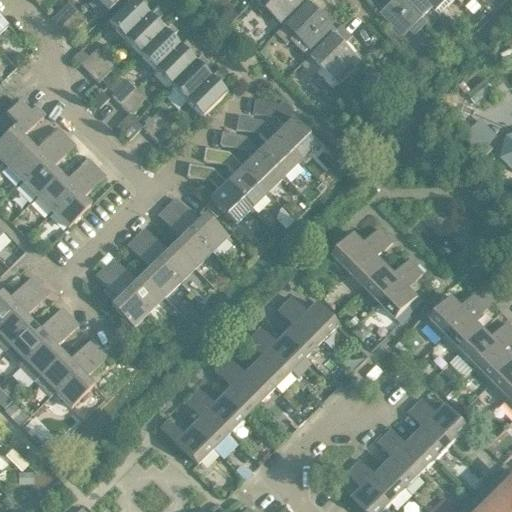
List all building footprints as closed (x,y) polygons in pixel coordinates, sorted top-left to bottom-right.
[(94,0),(108,14),(122,0),(94,0)] [(124,42),(148,18),(139,9),(146,3),(143,0),(134,0),(108,26),(124,42)] [(211,0),(207,5),(217,15),(232,0),(211,0)] [(261,15),(265,11),(282,29),(310,2),(307,0),(254,0),(250,4),(261,15)] [(307,62),(336,33),(318,16),(326,8),(318,0),(312,0),(310,2),(282,29),(275,36),(287,47),(290,44),(307,62)] [(402,40),(409,34),(413,38),(425,26),(428,30),(439,20),(434,14),(419,0),(395,0),(379,17),(379,18),(402,40)] [(464,0),(419,0),(434,14),(447,0),(454,0),(459,5),(464,0)] [(60,29),(77,13),(68,4),(51,21),(60,29)] [(140,58),(164,34),(155,25),(162,19),(155,12),(148,18),(124,42),(140,58)] [(77,13),(60,29),(69,39),(86,22),(77,13)] [(155,73),(179,49),(171,41),(177,34),(171,28),(164,34),(140,58),(155,73)] [(338,88),(354,73),(361,65),(343,47),(352,39),(341,28),(336,33),(307,62),(301,68),(312,79),(320,70),(338,88)] [(170,89),(195,65),(186,57),(193,50),(186,43),(179,49),(155,73),(170,89)] [(89,77),(106,60),(96,51),(80,67),(89,77)] [(210,81),(202,73),(202,72),(208,66),(201,59),(195,65),(170,89),(186,105),(210,81)] [(98,85),(110,73),(114,69),(106,60),(89,77),(98,85)] [(402,70),(397,82),(410,96),(419,87),(418,75),(402,70)] [(217,74),(210,81),(186,105),(202,121),(226,97),(217,87),(223,81),(217,74)] [(120,108),(136,92),(127,83),(111,99),(120,108)] [(129,115),(130,116),(145,101),(136,92),(120,108),(128,116),(129,115)] [(276,138),(301,164),(316,149),(318,152),(321,150),(303,132),(307,128),(294,115),(291,112),(282,103),(279,107),(255,103),(254,104),(252,117),(275,121),(284,130),(276,138)] [(16,128),(30,114),(20,104),(6,117),(16,128)] [(0,162),(6,169),(29,147),(21,140),(44,117),(36,109),(30,114),(16,128),(0,143),(0,162)] [(151,139),(167,123),(158,114),(142,130),(151,139)] [(301,164),(276,138),(261,123),(238,119),(236,132),(259,137),(268,146),(260,154),(285,179),(299,166),(302,168),(304,166),(301,164)] [(167,123),(151,139),(159,148),(176,131),(167,123)] [(22,185),(67,140),(58,131),(35,154),(29,147),(6,169),(22,185)] [(287,182),(285,179),(260,154),(245,139),(222,135),(220,148),(243,152),(252,162),(243,170),(268,196),(283,181),(286,184),(287,182)] [(511,136),(507,138),(501,161),(511,171),(511,136)] [(37,200),(60,178),(52,171),(75,148),(67,140),(22,185),(37,200)] [(268,196),(243,170),(229,156),(206,152),(203,164),(226,168),(235,178),(227,186),(252,211),(266,197),(269,200),(271,199),(268,196)] [(338,161),(327,171),(339,183),(349,173),(338,161)] [(52,216),(98,171),(89,162),(66,184),(60,178),(37,200),(52,216)] [(252,211),(227,186),(213,172),(188,167),(186,180),(211,184),(220,194),(210,203),(212,204),(217,210),(235,228),(251,213),(253,216),(255,214),(252,211)] [(98,171),(52,216),(68,232),(91,209),(83,202),(106,179),(98,171)] [(168,210),(212,256),(228,241),(207,218),(199,225),(177,202),(168,210)] [(217,221),(222,215),(217,210),(212,204),(206,210),(217,221)] [(197,271),(212,256),(168,210),(159,219),(182,243),(175,249),(197,271)] [(197,271),(175,249),(168,255),(146,232),(137,240),(182,286),(197,271)] [(350,276),(387,239),(380,232),(366,247),(356,237),(334,259),(350,276)] [(365,291),(388,269),(379,260),(394,246),(387,239),(350,276),(365,291)] [(165,302),(182,286),(137,240),(128,249),(151,272),(144,279),(165,302)] [(165,302),(144,279),(137,285),(115,262),(106,270),(150,316),(165,302)] [(381,306),(417,269),(411,262),(396,277),(388,269),(365,291),(381,306)] [(417,269),(381,306),(397,322),(419,300),(410,290),(424,276),(417,269)] [(134,333),(150,316),(106,270),(97,279),(108,291),(104,294),(112,302),(116,299),(119,303),(112,310),(134,333)] [(0,328),(40,289),(31,280),(9,302),(2,295),(0,296),(0,328)] [(10,349),(33,326),(27,320),(49,298),(40,289),(0,328),(0,350),(4,354),(10,349)] [(444,342),(485,301),(479,295),(464,310),(454,300),(428,326),(444,342)] [(285,308),(321,344),(337,328),(316,307),(306,316),(291,301),(285,308)] [(459,357),(485,331),(476,322),(491,307),(485,301),(444,342),(459,357)] [(305,359),(321,344),(285,308),(278,314),(293,329),(284,338),(305,359)] [(25,364),(70,319),(62,311),(40,333),(33,326),(10,349),(4,354),(19,370),(25,364)] [(70,319),(25,364),(19,370),(35,386),(40,380),(63,357),(57,351),(80,329),(70,319)] [(475,372),(511,335),(511,328),(509,325),(494,340),(485,331),(459,357),(475,372)] [(305,359),(284,338),(275,347),(260,332),(254,338),(290,375),(305,359)] [(490,388),(511,365),(511,357),(507,353),(511,348),(511,335),(475,372),(490,388)] [(274,390),(290,375),(254,338),(247,345),(262,360),(253,369),(274,390)] [(63,357),(35,386),(49,400),(55,395),(101,351),(93,342),(70,364),(63,357)] [(101,351),(55,395),(71,412),(94,389),(87,382),(110,360),(101,351)] [(274,390),(253,369),(244,378),(229,363),(222,370),(258,406),(274,390)] [(505,403),(511,395),(511,365),(490,388),(505,403)] [(243,421),(258,406),(222,370),(216,376),(231,392),(222,400),(243,421)] [(243,421),(222,400),(214,408),(199,393),(192,400),(228,436),(243,421)] [(0,409),(3,413),(11,405),(1,395),(0,395),(0,409)] [(213,451),(228,436),(192,400),(185,407),(200,422),(192,430),(213,451)] [(417,409),(453,446),(469,431),(450,411),(441,420),(423,402),(417,409)] [(438,462),(453,446),(417,409),(410,416),(427,434),(419,442),(438,462)] [(213,451),(192,430),(183,439),(168,423),(161,430),(197,467),(213,451)] [(438,462),(419,442),(410,450),(393,433),(386,440),(423,477),(438,462)] [(407,492),(423,477),(386,440),(379,446),(396,464),(388,472),(407,492)] [(407,492),(388,472),(379,481),(362,463),(355,470),(392,507),(407,492)] [(364,511),(387,511),(392,507),(355,470),(348,477),(366,494),(356,504),(364,511)] [(511,511),(511,491),(491,511),(511,511)]
